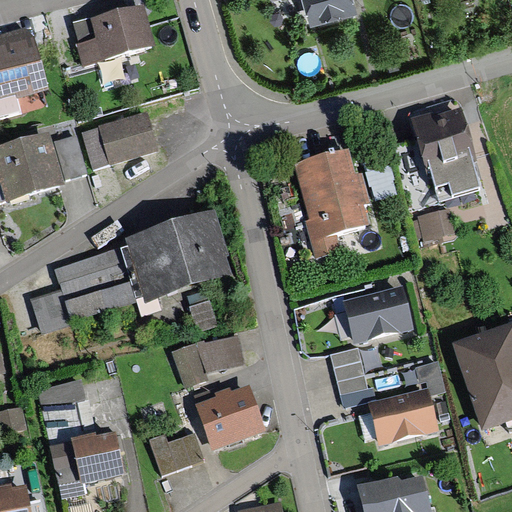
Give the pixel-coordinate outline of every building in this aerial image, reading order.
[(300,0),(306,17),(347,6),(345,0),(300,0)] [(82,65),(156,45),(145,4),(74,23),(79,42),(76,43),(82,65)] [(0,115),(21,110),(18,98),(49,89),(32,26),(0,35),(0,115)] [(146,114),(83,133),(94,169),(157,151),(146,114)] [(469,163),(454,117),(410,132),(426,177),(469,163)] [(65,183),(49,132),(0,145),(0,178),(0,179),(7,200),(65,183)] [(77,136),(54,142),(65,180),(88,174),(77,136)] [(341,159),(292,172),(316,259),(335,254),(330,236),(360,227),(341,159)] [(229,255),(215,211),(128,238),(131,248),(124,250),(139,296),(145,294),(147,300),(231,273),(225,256),(229,255)] [(424,240),(450,235),(446,215),(421,220),(424,240)] [(124,277),(115,250),(55,270),(61,288),(64,297),(124,277)] [(135,301),(129,281),(66,301),(71,320),(135,301)] [(74,325),(71,320),(66,301),(64,297),(61,288),(29,299),(41,336),(74,325)] [(405,334),(395,296),(341,311),(352,349),(405,334)] [(511,348),(507,336),(453,356),(481,434),(511,422),(511,348)] [(239,368),(232,342),(173,358),(180,384),(239,368)] [(355,353),(327,361),(337,399),(365,392),(355,353)] [(431,435),(421,397),(370,411),(379,448),(431,435)] [(253,432),(240,398),(197,414),(210,448),(253,432)] [(83,401),(41,410),(51,453),(92,444),(83,401)] [(22,409),(0,413),(0,435),(26,430),(22,409)] [(161,475),(196,464),(189,441),(154,452),(161,475)] [(116,480),(108,445),(75,452),(83,488),(116,480)] [(424,511),(418,484),(355,498),(358,511),(424,511)] [(31,511),(26,485),(0,490),(0,511),(31,511)]
